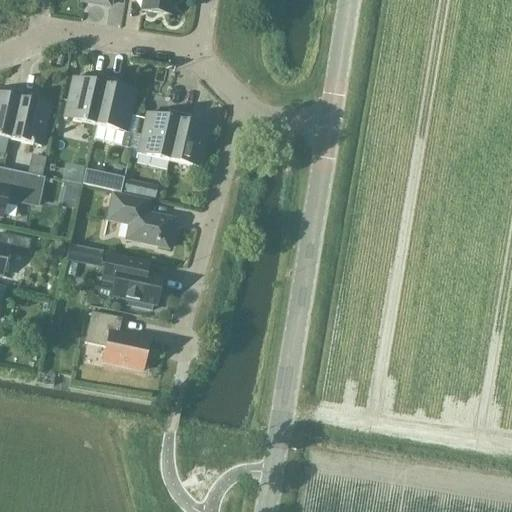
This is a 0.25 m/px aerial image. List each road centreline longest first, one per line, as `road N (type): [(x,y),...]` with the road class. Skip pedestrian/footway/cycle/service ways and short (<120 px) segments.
road 1 (tertiary): [(264,511),(328,129)]
road 2 (residential): [(183,348),(181,325),(239,104)]
road 3 (residential): [(199,55),(62,32),(0,54)]
road 4 (tertiary): [(328,129),(348,0)]
